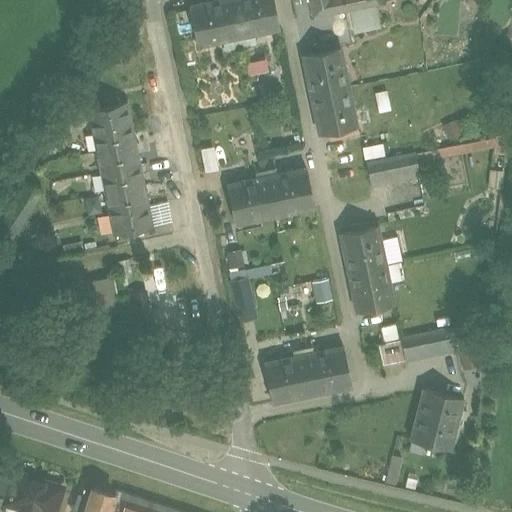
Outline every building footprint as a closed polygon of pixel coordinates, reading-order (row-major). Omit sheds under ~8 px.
[(238,36),(230,0),(211,0),(189,5),(198,45),(238,36)] [(230,0),(238,36),(279,28),(273,0),(230,0)] [(383,2),(382,0),(308,0),(312,17),(383,2)] [(311,94),(349,87),(341,46),(302,54),(311,94)] [(357,125),(349,87),(311,94),(319,133),(357,125)] [(93,130),(131,122),(126,101),(88,109),(93,130)] [(459,118),(447,122),(452,138),(464,133),(459,118)] [(131,122),(93,130),(97,151),(135,143),(131,122)] [(135,143),(97,151),(101,171),(139,164),(135,143)] [(220,144),(206,146),(209,170),(223,168),(220,144)] [(420,174),(415,152),(366,162),(371,184),(420,174)] [(139,164),(101,171),(105,192),(143,184),(139,164)] [(274,215),(314,207),(306,167),(276,173),(275,167),(265,169),(274,215)] [(274,215),(265,169),(254,171),(256,177),(226,183),(235,223),(274,215)] [(420,180),(433,191),(440,182),(427,172),(420,180)] [(0,258),(44,191),(26,180),(0,220),(0,258)] [(143,184),(105,192),(110,212),(147,205),(143,184)] [(147,205),(110,212),(114,234),(152,226),(147,205)] [(386,264),(377,224),(339,232),(348,272),(386,264)] [(260,317),(253,277),(275,273),(274,263),(249,268),(246,248),(228,251),(240,321),(260,317)] [(289,261),(275,261),(275,280),(289,280),(289,261)] [(386,264),(348,272),(356,311),(394,303),(386,264)] [(120,311),(114,276),(86,281),(93,316),(120,311)] [(333,278),(316,280),(319,301),(336,299),(333,278)] [(457,349),(452,326),(401,336),(405,359),(457,349)] [(352,385),(343,346),(314,352),(313,345),(302,347),(312,393),(352,385)] [(312,393),(302,347),(292,350),(293,356),(264,361),(272,401),(312,393)] [(481,366),(480,350),(465,351),(466,367),(481,366)] [(450,448),(463,397),(423,387),(411,438),(450,448)] [(41,511),(53,511),(62,487),(14,471),(5,500),(41,511)] [(89,496),(78,493),(71,511),(156,511),(155,511),(146,508),(146,509),(113,498),(114,494),(92,486),(89,496)]
